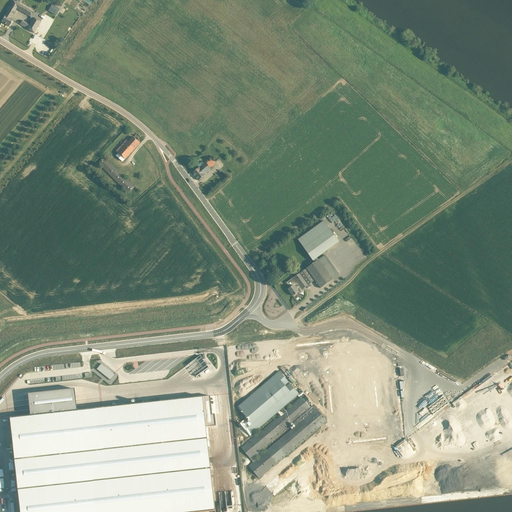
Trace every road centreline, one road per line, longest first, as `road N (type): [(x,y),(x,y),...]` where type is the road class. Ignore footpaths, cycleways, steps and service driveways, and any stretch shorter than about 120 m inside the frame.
road 1 (unknown): [(286,459),(257,478),(240,457),(206,440),(204,429),(307,340),(381,443)]
road 2 (tertiary): [(234,243),(139,124),(0,40)]
road 3 (track): [(292,322),(511,159)]
road 4 (tertiary): [(248,310),(217,333),(44,352),(0,378)]
road 5 (unknown): [(397,464),(395,474),(335,497),(226,511)]
road 6 (unknown): [(381,443),(511,350)]
